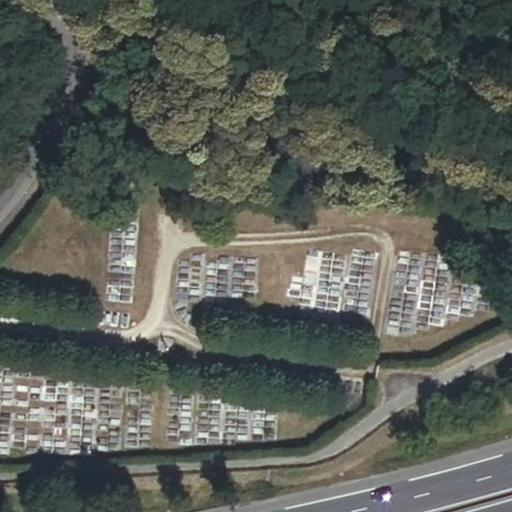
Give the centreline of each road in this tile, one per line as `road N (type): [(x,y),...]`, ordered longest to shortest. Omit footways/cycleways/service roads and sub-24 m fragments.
road 1 (track): [(51,108),(279,116),(511,94)]
road 2 (trunk): [(511,473),(359,511)]
road 3 (unclassified): [(0,204),(61,88)]
road 4 (unclassified): [(61,88),(103,11),(137,0)]
